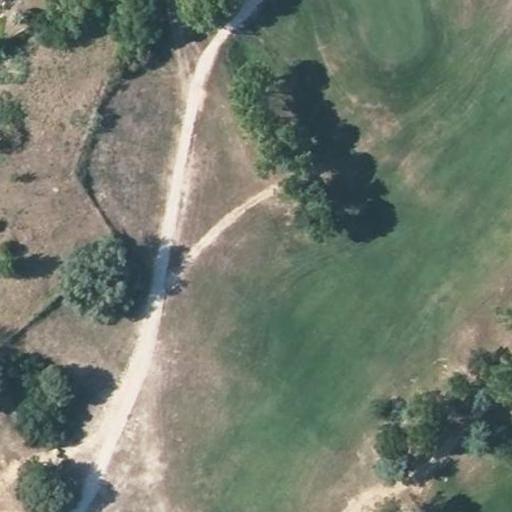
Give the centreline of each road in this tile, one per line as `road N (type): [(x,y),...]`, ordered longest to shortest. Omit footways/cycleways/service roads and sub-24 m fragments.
road 1 (track): [(254,0),(204,57),(155,337),(76,511)]
road 2 (track): [(355,511),(435,463),(511,363)]
